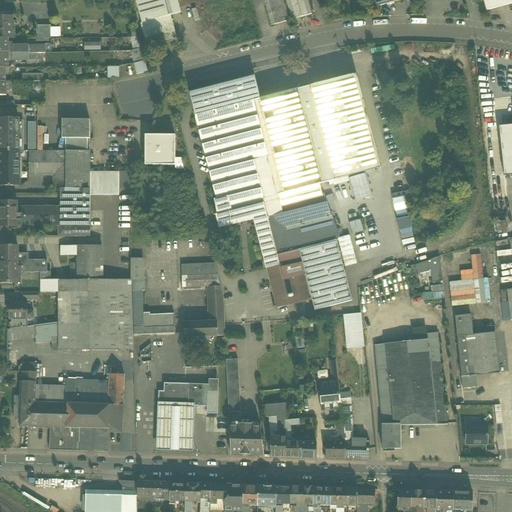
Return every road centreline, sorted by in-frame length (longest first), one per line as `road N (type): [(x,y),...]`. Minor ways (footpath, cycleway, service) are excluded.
road 1 (secondary): [(0,463),(511,479)]
road 2 (residential): [(511,39),(370,31),(135,89)]
